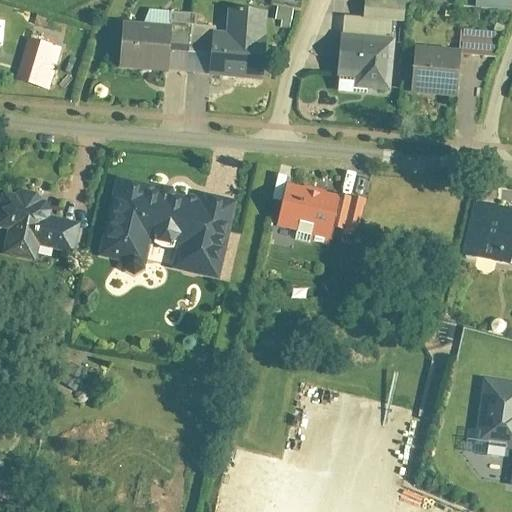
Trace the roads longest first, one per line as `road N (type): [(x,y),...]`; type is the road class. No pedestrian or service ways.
road 1 (residential): [(0,119),(275,148)]
road 2 (residential): [(275,148),(480,165)]
road 3 (residential): [(275,148),(318,0)]
